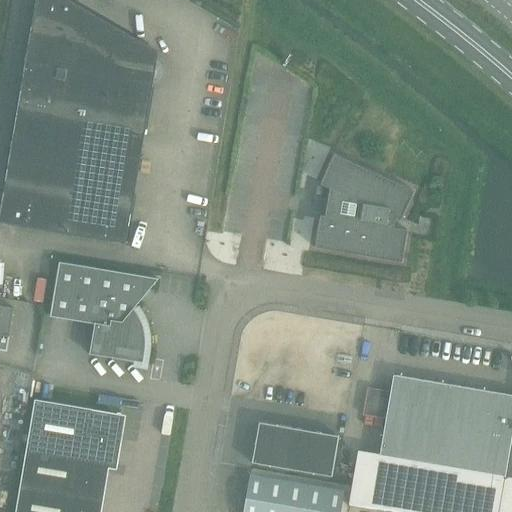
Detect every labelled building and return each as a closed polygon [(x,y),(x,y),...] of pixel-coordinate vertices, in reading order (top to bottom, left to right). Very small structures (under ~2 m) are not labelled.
[(0,208),(0,222),(125,243),(152,84),(142,83),(146,59),(120,43),(124,36),(62,0),(38,0),(21,103),(18,102),(0,208)] [(328,189),(324,216),(320,215),(314,248),(401,263),(406,230),(393,228),(395,219),(400,221),(413,191),(333,155),(320,184),(328,189)] [(141,363),(140,367),(142,367),(144,353),(145,348),(145,343),(145,339),(145,336),(144,331),(143,327),(133,309),(158,279),(58,262),(49,316),(94,324),(88,354),(141,363)] [(0,350),(6,352),(13,308),(0,305),(0,350)] [(357,451),(347,506),(382,511),(511,511),(511,395),(392,375),(390,392),(367,388),(362,415),(385,419),(379,455),(357,451)] [(337,426),(342,399),(316,394),(312,415),(301,413),(301,409),(291,407),(289,417),(337,426)] [(34,399),(27,441),(113,455),(120,418),(91,413),(92,409),(34,399)] [(259,423),(252,463),(331,477),(338,437),(259,423)] [(27,441),(20,482),(98,495),(104,463),(112,465),(113,455),(27,441)] [(242,511),(339,511),(343,491),(249,475),(242,511)] [(20,482),(14,511),(95,511),(98,495),(20,482)]
